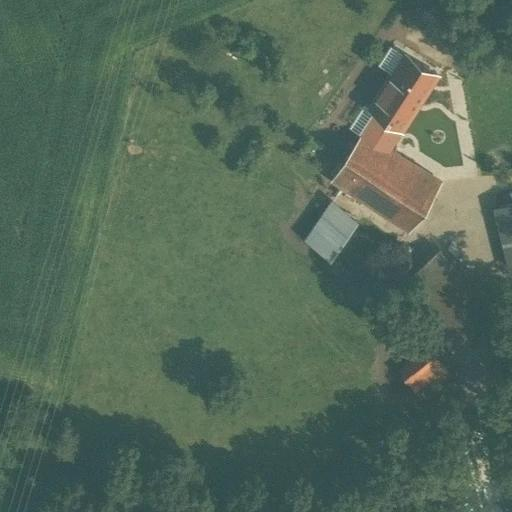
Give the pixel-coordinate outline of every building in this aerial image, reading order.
[(426,89),(396,70),(372,108),(378,112),(365,132),(380,142),(393,122),(401,127),(426,89)] [(365,132),(363,131),(332,178),(409,230),(441,182),(380,142),(365,132)] [(511,202),(497,207),(511,269),(511,202)] [(338,248),(338,256),(340,263),(345,268),(352,272),(359,273),(366,271),(372,266),(376,260),(378,253),(377,245),(373,239),(367,234),(360,232),(352,233),(346,236),(340,241),(338,248)] [(493,311),(439,249),(408,276),(435,307),(416,324),(442,354),(461,337),(462,338),(493,311)] [(421,353),(400,369),(420,396),(450,373),(429,346),(421,353)]
